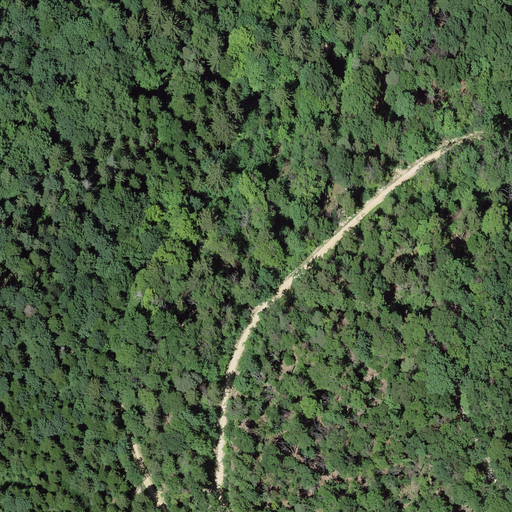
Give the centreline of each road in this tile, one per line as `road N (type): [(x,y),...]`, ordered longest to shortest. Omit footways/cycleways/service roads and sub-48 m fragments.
road 1 (track): [(511,131),(442,152),(401,181),(260,311),(230,362),(222,398),(215,488),(221,511)]
road 2 (track): [(167,511),(128,440),(118,388),(128,320),(260,106)]
road 3 (track): [(260,106),(0,208)]
road 4 (track): [(511,493),(462,410),(476,338),(511,293)]
road 5 (track): [(373,0),(260,106)]
